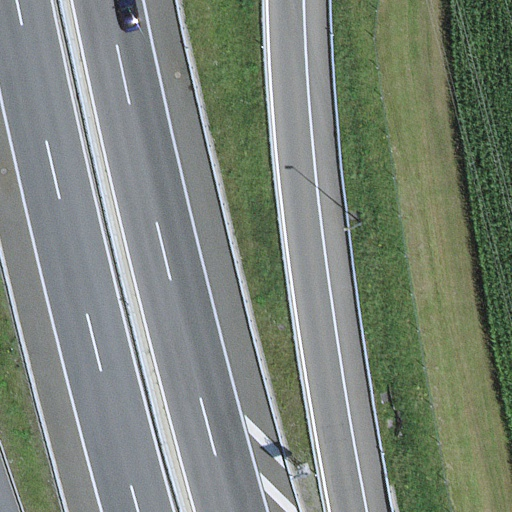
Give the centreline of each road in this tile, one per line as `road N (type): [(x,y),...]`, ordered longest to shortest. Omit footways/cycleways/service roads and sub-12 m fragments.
road 1 (motorway): [(238,511),(113,0)]
road 2 (motorway): [(17,0),(139,511)]
road 3 (motorway): [(349,511),(299,206),(286,0)]
